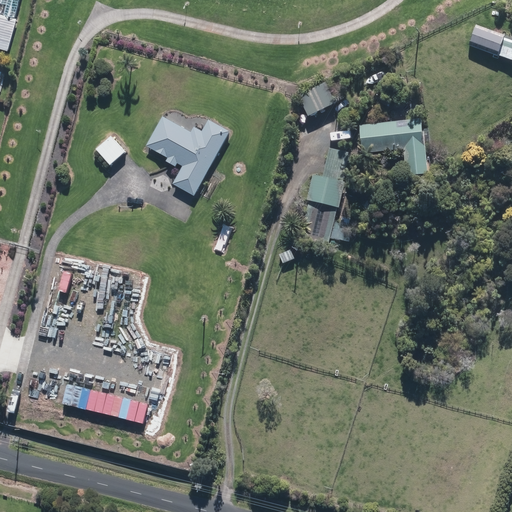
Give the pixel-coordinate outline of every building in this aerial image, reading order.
[(3,30),(13,32),(21,0),(0,0),(0,2),(0,17),(6,19),(3,30)] [(495,56),(511,61),(511,40),(474,26),(468,42),(496,53),(495,56)] [(295,96),(305,117),(333,104),(323,83),(295,96)] [(171,185),(192,197),(227,132),(206,121),(200,132),(192,127),(189,132),(160,117),(144,147),(166,159),(164,163),(174,168),(175,164),(181,167),(171,185)] [(401,150),(403,177),(425,175),(423,145),(421,145),(418,120),(357,125),(360,154),(401,150)] [(94,150),(108,166),(124,153),(109,136),(94,150)] [(298,240),(326,246),(328,238),(347,243),(351,227),(347,226),(349,219),(341,218),(339,224),(332,222),(335,208),(337,209),(343,183),(341,183),(348,153),(327,149),(320,178),(311,175),(305,201),(307,202),(298,240)] [(277,255),(281,264),(293,259),(289,250),(277,255)]
